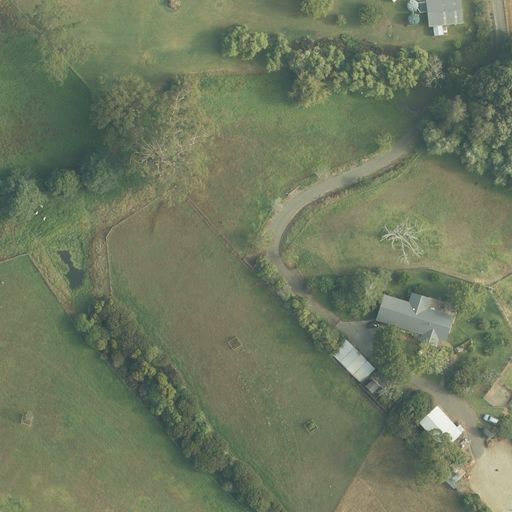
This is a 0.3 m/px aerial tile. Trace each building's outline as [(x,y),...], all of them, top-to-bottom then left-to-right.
[(424,5),(418,5),(419,14),(425,14),(426,29),(432,28),(433,38),(443,36),(442,27),(461,26),(458,0),(444,0),(423,2),(424,5)] [(429,298),(410,292),(407,302),(382,294),(374,319),(421,334),(419,341),(436,346),(438,339),(444,341),(452,316),(426,307),(429,298)] [(345,339),(331,354),(352,375),(366,361),(345,339)] [(418,422),(442,449),(461,433),(436,405),(418,422)] [(460,478),(448,466),(439,475),(450,487),(451,486),(453,489),(456,486),(454,484),(460,478)]
